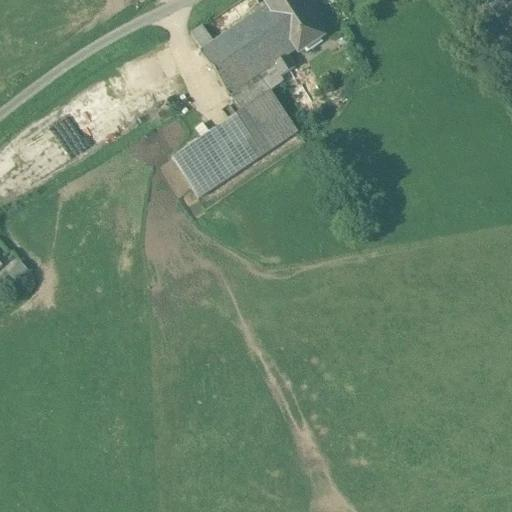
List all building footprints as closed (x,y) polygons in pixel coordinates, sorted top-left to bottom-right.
[(323,39),(296,0),(270,0),(265,4),(268,9),(298,52),(299,55),(323,39)] [(203,53),(200,54),(230,98),(274,68),(290,58),(298,52),(268,9),(263,12),(214,45),(203,53)] [(203,28),(191,36),(203,53),(214,45),(203,28)] [(281,79),(296,68),(290,58),(274,68),(281,79)] [(274,68),(230,98),(241,115),(271,94),(285,85),(281,79),(274,68)] [(241,115),(172,161),(199,201),(298,134),(271,94),(241,115)]
